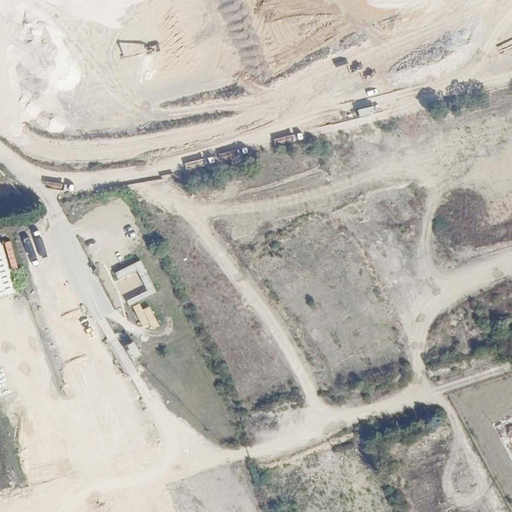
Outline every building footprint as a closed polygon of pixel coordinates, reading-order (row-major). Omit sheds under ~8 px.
[(483,132),(485,139),(500,134),(498,128),(483,132)] [(395,338),(355,238),(332,247),(321,219),(303,226),(311,246),(262,266),(275,298),(330,276),(361,351),(395,338)] [(12,240),(6,242),(12,271),(18,270),(12,240)] [(0,243),(0,295),(14,293),(5,243),(0,243)] [(143,260),(115,272),(128,305),(156,294),(143,260)] [(140,303),(133,306),(143,327),(150,324),(153,330),(161,326),(151,306),(143,309),(140,303)] [(136,341),(128,346),(136,359),(144,354),(136,341)]
